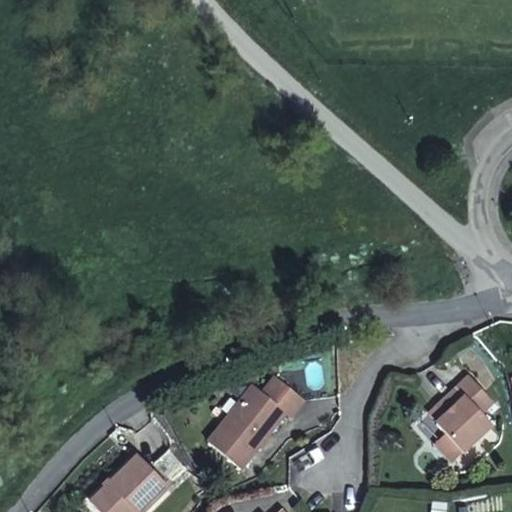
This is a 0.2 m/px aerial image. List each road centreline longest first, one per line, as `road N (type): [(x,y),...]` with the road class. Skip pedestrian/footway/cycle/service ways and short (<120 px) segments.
road 1 (residential): [(474,306),(308,325),(174,372),(119,401),(22,511)]
road 2 (residential): [(474,306),(381,361),(332,473)]
